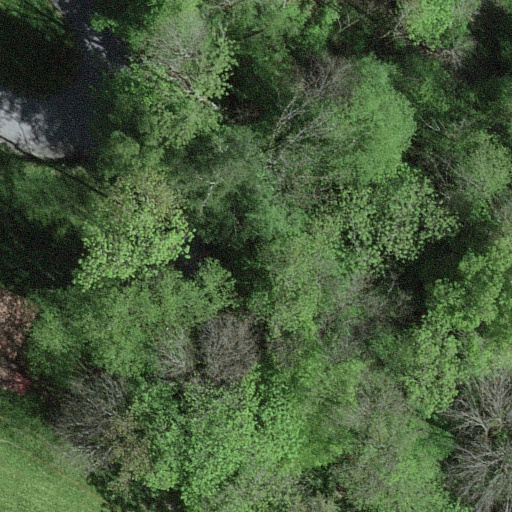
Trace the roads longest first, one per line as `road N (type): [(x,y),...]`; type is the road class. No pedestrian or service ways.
road 1 (track): [(112,98),(179,217),(243,426),(309,511)]
road 2 (unknown): [(179,217),(374,186),(459,156),(511,108)]
road 3 (track): [(70,0),(112,55),(112,98),(78,128),(43,131),(0,117)]
